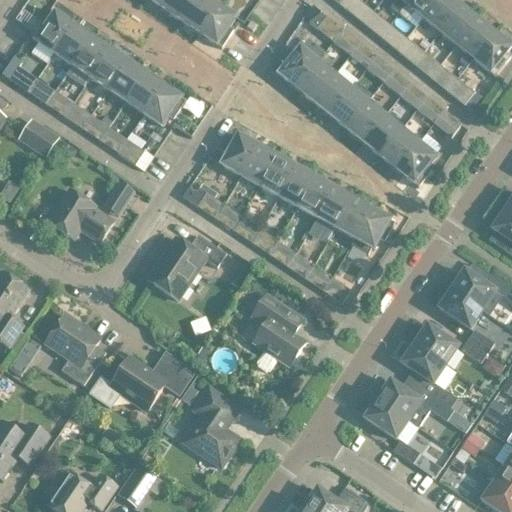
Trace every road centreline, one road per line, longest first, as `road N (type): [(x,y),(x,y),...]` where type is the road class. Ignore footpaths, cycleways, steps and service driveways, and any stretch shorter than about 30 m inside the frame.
road 1 (residential): [(160,199),(372,344)]
road 2 (residential): [(501,154),(307,0)]
road 3 (residential): [(295,0),(160,199)]
road 4 (residential): [(372,344),(501,154)]
road 5 (residential): [(0,92),(160,199)]
road 6 (residential): [(408,511),(303,445)]
road 7 (residential): [(160,199),(91,302)]
road 8 (residential): [(303,445),(372,344)]
